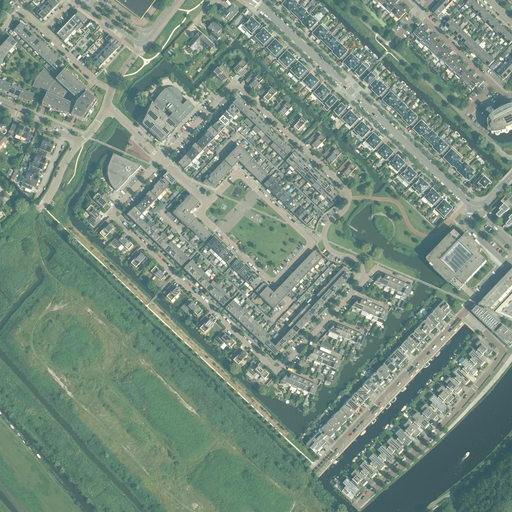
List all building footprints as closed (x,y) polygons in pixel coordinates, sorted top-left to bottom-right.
[(50,0),(49,0),(47,3),(54,10),(57,6),(50,0)] [(112,0),(140,21),(155,0),(112,0)] [(284,0),(281,3),(285,7),(284,7),(287,10),(295,2),(292,0),(284,0)] [(392,0),(391,1),(390,0),(388,0),(382,6),(386,9),(385,10),(386,11),(395,0),(392,0)] [(395,0),(386,11),(387,10),(390,14),(391,13),(397,6),(395,4),(398,1),(397,0),(395,0)] [(443,0),(442,0),(439,4),(445,9),(449,5),(443,0)] [(470,9),(475,2),(472,0),(469,0),(465,5),(470,9)] [(45,1),(42,5),(43,7),(50,13),(54,10),(47,3),(45,1)] [(295,2),(287,10),(289,12),(290,11),(291,12),(292,11),(293,12),(299,6),(297,4),(295,2)] [(475,2),(470,9),(473,12),(479,6),(475,2)] [(445,9),(439,4),(435,7),(441,13),(445,9)] [(299,6),(293,12),(294,14),(293,15),(296,18),(303,10),(305,8),(303,6),(303,7),(301,5),(299,6)] [(400,9),(397,6),(391,13),(394,16),(393,17),(394,18),(405,6),(402,5),(400,7),(401,8),(400,9)] [(229,22),(239,12),(232,6),(230,9),(230,10),(228,12),(223,7),(218,13),(225,19),(226,19),(229,22)] [(405,6),(394,18),(395,18),(395,17),(399,21),(405,14),(402,11),(403,10),(404,11),(406,9),(405,6)] [(479,6),(473,12),(477,16),(483,10),(479,6)] [(43,7),(40,10),(47,17),(50,13),(43,7)] [(441,13),(435,7),(431,12),(438,17),(441,13)] [(38,9),(34,13),(43,21),(47,17),(40,10),(38,9)] [(303,10),(296,18),(300,21),(301,20),(302,21),(308,15),(305,13),(306,12),(303,10)] [(487,14),(483,10),(477,16),(481,20),(487,14)] [(74,17),(83,25),(86,28),(91,22),(85,18),(84,18),(81,16),(82,16),(78,13),(74,17)] [(244,25),(241,29),(245,33),(246,32),(247,32),(248,30),(256,22),(253,20),(252,21),(249,17),(245,13),(243,15),(247,19),(243,24),(244,25)] [(491,17),(487,14),(481,20),(485,23),(491,17)] [(308,15),(302,21),(303,22),(302,23),(303,24),(302,25),(305,27),(312,19),(310,16),(310,17),(308,15)] [(74,17),(71,20),(80,29),(83,25),(74,17)] [(312,19),(305,27),(307,29),(308,28),(312,32),(318,26),(317,25),(318,24),(319,22),(314,17),(312,19)] [(495,21),(491,17),(485,23),(489,27),(495,21)] [(71,20),(67,24),(74,31),(76,33),(80,29),(71,20)] [(449,30),(455,24),(451,20),(445,26),(449,30)] [(499,25),(495,21),(489,27),(493,31),(499,25)] [(248,30),(247,32),(251,37),(253,35),(254,34),(255,35),(261,29),(258,26),(259,25),(256,22),(248,30)] [(221,37),(217,34),(221,30),(213,23),(208,29),(213,33),(209,38),(215,44),(221,37)] [(18,36),(25,28),(21,24),(18,27),(17,26),(13,30),(18,36)] [(74,31),(67,24),(64,28),(71,34),(74,31)] [(459,28),(455,24),(449,30),(453,34),(459,28)] [(499,25),(493,31),(497,34),(503,28),(499,25)] [(318,26),(312,32),(316,36),(315,36),(318,39),(324,32),(325,31),(320,26),(319,27),(318,26)] [(417,38),(427,28),(425,26),(423,28),(423,29),(423,30),(420,27),(413,34),(417,38)] [(25,28),(18,36),(22,40),(30,32),(25,28)] [(71,34),(64,28),(60,31),(67,38),(71,34)] [(427,28),(417,38),(415,40),(419,43),(419,44),(428,35),(425,32),(426,31),(427,32),(429,30),(427,28)] [(459,28),(453,34),(457,38),(463,32),(459,28)] [(503,28),(497,34),(501,38),(507,32),(503,28)] [(255,37),(253,39),(258,44),(260,42),(268,34),(265,31),(264,32),(261,29),(255,35),(256,36),(255,37)] [(318,39),(320,41),(321,40),(321,41),(322,40),(323,41),(329,35),(331,34),(332,34),(334,32),(332,30),(330,33),(329,31),(327,29),(325,31),(324,32),(318,39)] [(67,38),(60,31),(56,35),(64,42),(67,38)] [(30,32),(22,40),(27,44),(34,36),(30,32)] [(463,32),(457,38),(461,41),(467,35),(463,32)] [(511,36),(507,32),(501,38),(505,42),(511,36)] [(190,55),(200,44),(207,50),(212,45),(204,38),(205,38),(199,33),(187,47),(189,48),(186,51),(190,55)] [(260,42),(258,44),(263,48),(265,46),(265,45),(266,46),(273,40),(269,37),(270,36),(268,34),(260,42)] [(428,35),(419,44),(423,47),(425,46),(435,35),(433,34),(430,37),(428,35)] [(329,35),(323,41),(325,43),(324,44),(327,47),(334,39),(332,37),(331,37),(329,35)] [(436,37),(435,35),(425,46),(428,50),(436,42),(434,40),(436,37)] [(467,35),(461,41),(465,45),(470,39),(467,35)] [(38,40),(34,36),(27,44),(31,48),(38,40)] [(109,44),(116,51),(121,46),(117,43),(114,41),(114,40),(108,36),(105,40),(109,44)] [(4,41),(12,49),(16,44),(9,37),(4,41)] [(334,39),(327,47),(330,50),(331,49),(332,50),(338,44),(340,42),(340,43),(343,40),(341,39),(339,41),(337,40),(338,39),(336,37),(334,39)] [(474,43),(470,39),(465,45),(469,49),(474,43)] [(38,40),(31,48),(35,52),(42,44),(38,40)] [(267,48),(265,50),(270,55),(272,53),(279,45),(277,42),(276,43),(273,40),(266,46),(268,47),(267,48)] [(12,49),(4,41),(0,46),(8,53),(12,49)] [(436,42),(428,50),(432,53),(431,54),(432,54),(443,42),(440,41),(438,44),(436,42)] [(474,43),(469,49),(473,52),(478,46),(480,44),(477,41),(475,43),(474,43)] [(444,45),(443,42),(432,54),(432,55),(433,54),(436,57),(437,57),(444,50),(441,48),(444,45)] [(478,46),(473,52),(476,56),(482,50),(485,46),(482,43),(478,46)] [(42,44),(35,52),(39,56),(47,48),(42,44)] [(109,44),(106,48),(113,55),(116,51),(109,44)] [(338,44),(332,50),(333,51),(333,52),(334,53),(333,53),(335,56),(343,47),(340,45),(340,46),(338,44)] [(272,53),(270,55),(275,59),(276,57),(277,57),(278,58),(284,51),(281,48),(282,47),(279,45),(272,53)] [(343,47),(335,56),(338,58),(338,57),(342,61),(348,54),(347,53),(348,53),(349,52),(343,47)] [(47,48),(39,56),(44,60),(51,52),(47,48)] [(113,55),(106,48),(102,52),(109,58),(113,55)] [(446,52),(444,50),(437,57),(440,60),(440,61),(451,50),(448,48),(446,51),(447,52),(446,52)] [(451,50),(440,61),(441,61),(449,68),(459,57),(456,56),(454,58),(455,59),(454,60),(448,54),(449,54),(450,54),(452,52),(451,50)] [(482,50),(476,56),(480,60),(486,54),(482,50)] [(279,60),(278,62),(282,66),(291,56),(288,53),(288,54),(284,51),(278,58),(279,59),(279,60)] [(55,56),(51,52),(44,60),(48,64),(55,56)] [(102,52),(99,55),(106,62),(109,58),(102,52)] [(348,54),(342,61),(346,65),(345,65),(348,68),(356,60),(350,55),(349,55),(348,54)] [(486,54),(480,60),(484,64),(490,57),(486,54)] [(99,55),(95,59),(102,66),(106,62),(99,55)] [(59,60),(55,56),(48,64),(52,68),(59,60)] [(291,56),(282,66),(286,69),(287,68),(288,69),(289,68),(290,69),(296,62),(293,59),(294,58),(291,56)] [(459,57),(449,68),(447,70),(451,73),(452,72),(459,64),(456,62),(457,61),(458,62),(460,60),(459,57)] [(490,57),(484,64),(488,67),(494,61),(490,57)] [(102,66),(95,59),(91,63),(99,69),(102,66)] [(63,63),(59,60),(52,68),(55,71),(56,71),(56,72),(62,66),(61,65),(63,63)] [(356,60),(348,68),(350,70),(353,67),(354,68),(353,69),(355,71),(363,63),(361,61),(359,63),(356,60)] [(242,77),(248,71),(247,71),(247,72),(243,69),(247,65),(244,62),(243,62),(242,61),(239,63),(238,65),(233,70),(234,72),(234,73),(236,75),(237,74),(241,78),(242,77)] [(291,71),(289,73),(293,77),(303,67),(300,65),(299,65),(296,62),(290,69),(291,70),(290,71),(291,71)] [(363,63),(355,71),(358,74),(357,75),(360,77),(367,70),(366,70),(369,67),(368,66),(366,64),(365,65),(363,63)] [(459,64),(452,72),(455,75),(455,76),(466,65),(464,63),(461,66),(459,64)] [(225,82),(227,79),(226,79),(226,78),(225,77),(229,73),(221,65),(221,66),(218,69),(217,69),(214,72),(213,73),(215,76),(217,78),(222,83),(224,81),(225,82)] [(466,65),(455,76),(456,77),(456,76),(460,79),(467,72),(465,70),(468,67),(466,65)] [(505,66),(502,70),(508,76),(511,72),(505,66)] [(303,67),(293,77),(298,82),(300,80),(300,79),(302,80),(308,73),(307,72),(307,71),(305,70),(303,67)] [(47,93),(41,106),(68,118),(72,119),(73,118),(84,122),(83,122),(85,119),(86,119),(89,115),(88,114),(91,110),(92,110),(94,106),(95,104),(96,104),(96,103),(85,92),(86,90),(65,70),(55,81),(44,70),(39,76),(46,82),(47,83),(46,85),(44,84),(36,80),(33,87),(47,93)] [(508,76),(502,70),(498,74),(504,80),(508,76)] [(469,74),(467,72),(460,79),(463,83),(463,84),(474,72),(472,71),(469,74)] [(371,75),(364,82),(367,84),(368,83),(371,86),(379,78),(377,76),(378,75),(375,73),(375,72),(372,75),(371,75)] [(474,72),(463,84),(464,84),(468,87),(468,86),(475,79),(473,77),(476,74),(474,72)] [(308,73),(302,80),(303,81),(302,82),(307,86),(315,78),(312,76),(311,76),(308,73)] [(248,87),(251,89),(251,88),(253,90),(258,84),(259,84),(260,83),(262,80),(261,78),(258,75),(254,79),(251,76),(251,75),(246,81),(250,84),(249,85),(249,86),(248,87)] [(315,78),(307,86),(312,91),(312,90),(314,91),(320,85),(316,82),(317,81),(315,78)] [(379,78),(371,86),(373,88),(374,87),(375,88),(372,91),(374,93),(382,85),(384,83),(380,80),(379,78)] [(475,79),(468,86),(472,90),(475,87),(477,89),(484,82),(482,79),(480,78),(478,80),(478,81),(478,82),(475,79)] [(382,85),(374,93),(377,96),(378,95),(382,98),(388,92),(387,91),(388,90),(389,88),(384,83),(382,85)] [(6,84),(2,93),(7,96),(12,86),(6,84)] [(315,92),(312,95),(317,99),(326,89),(324,87),(323,88),(320,85),(314,91),(315,92)] [(17,88),(12,86),(7,96),(13,98),(17,88)] [(17,88),(13,98),(18,101),(23,91),(17,88)] [(152,104),(142,125),(162,144),(177,128),(177,127),(194,109),(187,101),(185,103),(182,101),(182,98),(182,96),(180,93),(179,91),(176,89),(174,88),(171,88),(168,88),(166,89),(164,91),(160,94),(158,97),(156,100),(154,103),(153,105),(152,104)] [(262,100),(264,102),(265,101),(267,103),(272,97),(274,96),(273,96),(276,93),(275,92),(275,91),(271,88),(268,92),(265,89),(265,88),(259,94),(260,94),(264,98),(263,99),(263,98),(263,99),(262,100)] [(326,89),(317,99),(319,101),(318,101),(320,103),(323,105),(331,97),(329,95),(329,94),(328,93),(329,92),(326,89)] [(28,93),(23,91),(18,101),(24,103),(28,93)] [(388,92),(382,98),(385,102),(385,103),(387,105),(388,105),(395,97),(397,96),(392,91),(390,93),(389,93),(388,92)] [(33,95),(28,93),(24,103),(28,105),(29,103),(31,104),(34,96),(33,95)] [(388,105),(387,105),(388,106),(390,107),(391,108),(392,107),(393,108),(399,102),(401,100),(399,98),(397,96),(395,97),(388,105)] [(331,97),(323,105),(325,107),(324,108),(326,110),(327,111),(330,108),(330,109),(337,101),(335,99),(334,100),(331,97)] [(245,116),(249,112),(236,100),(232,104),(240,112),(245,116)] [(277,114),(280,116),(282,117),(287,112),(289,111),(289,110),(291,108),(287,103),(286,104),(282,100),(283,100),(275,108),(279,112),(278,113),(277,114)] [(399,102),(393,108),(395,109),(394,110),(397,113),(406,104),(403,102),(402,101),(401,100),(399,102)] [(502,109),(499,110),(495,113),(491,110),(489,112),(490,112),(488,114),(491,117),(489,119),(487,122),(487,123),(488,125),(488,128),(489,130),(491,134),(492,134),(498,134),(502,133),(506,132),(507,131),(511,129),(511,103),(511,104),(511,105),(511,106),(509,106),(505,108),(502,109)] [(232,104),(228,108),(236,115),(240,112),(232,104)] [(406,104),(397,113),(400,116),(401,115),(402,116),(408,110),(410,108),(410,109),(413,107),(411,105),(409,107),(407,106),(408,106),(406,104)] [(335,113),(332,116),(333,117),(336,119),(337,118),(339,120),(347,112),(343,109),(344,108),(342,105),(335,113)] [(228,108),(225,112),(232,119),(236,115),(228,108)] [(408,110),(402,116),(403,117),(402,118),(403,119),(403,120),(405,122),(413,114),(410,112),(408,110)] [(225,112),(221,116),(229,123),(232,119),(225,112)] [(249,112),(245,116),(247,118),(243,122),(248,126),(256,118),(249,112)] [(347,112),(339,120),(341,122),(343,124),(345,122),(346,124),(354,116),(351,113),(350,114),(349,113),(349,114),(347,112)] [(413,114),(405,122),(408,125),(408,124),(412,127),(418,121),(417,120),(418,119),(413,114)] [(221,116),(217,120),(225,127),(229,123),(221,116)] [(354,116),(346,124),(351,128),(352,128),(353,129),(359,122),(356,119),(357,118),(354,116)] [(293,129),(295,131),(296,130),(297,132),(303,126),(304,125),(307,122),(302,117),(298,121),(295,118),(296,117),(290,123),(295,127),(293,129)] [(256,118),(248,126),(252,131),(260,122),(256,118)] [(418,121),(412,127),(416,131),(415,132),(418,134),(426,126),(427,125),(428,124),(422,119),(420,121),(419,122),(418,121)] [(225,127),(217,120),(214,124),(221,131),(225,127)] [(260,122),(252,131),(257,135),(264,126),(260,122)] [(354,130),(352,132),(357,137),(358,135),(366,127),(363,124),(362,125),(359,122),(353,129),(354,130)] [(214,124),(210,128),(217,135),(221,131),(214,124)] [(12,125),(10,131),(16,134),(15,136),(20,138),(25,127),(20,125),(18,128),(12,125)] [(426,126),(418,134),(420,136),(421,136),(422,137),(423,136),(424,137),(430,131),(431,129),(430,128),(427,125),(426,126)] [(264,126),(257,135),(261,139),(269,130),(264,126)] [(25,127),(20,138),(26,140),(25,142),(28,144),(33,134),(29,132),(30,130),(25,127)] [(366,127),(358,135),(363,140),(364,139),(365,140),(371,133),(368,130),(369,129),(366,127)] [(217,135),(210,128),(206,132),(214,139),(217,135)] [(273,135),(269,130),(261,139),(265,143),(273,135)] [(430,131),(424,137),(425,138),(424,139),(427,142),(434,135),(432,132),(432,133),(430,131)] [(214,139),(206,132),(202,136),(210,143),(214,139)] [(8,134),(5,138),(0,133),(0,146),(7,140),(9,142),(13,138),(8,134)] [(365,142),(363,144),(367,148),(370,146),(378,138),(375,136),(374,136),(371,133),(365,140),(366,141),(365,142)] [(311,146),(313,148),(314,148),(316,149),(321,144),(323,143),(322,142),(325,140),(320,135),(317,139),(314,135),(314,134),(308,140),(309,140),(313,144),(311,146)] [(42,145),(52,149),(55,144),(52,143),(53,139),(43,135),(42,139),(44,140),(42,145)] [(273,135),(265,143),(270,147),(278,139),(273,135)] [(434,135),(427,142),(430,145),(431,144),(433,145),(438,139),(436,137),(434,135)] [(210,143),(202,136),(199,140),(206,147),(210,143)] [(438,139),(433,145),(434,146),(433,147),(434,148),(433,149),(435,151),(443,143),(445,141),(441,138),(440,137),(438,139)] [(378,138),(370,146),(375,151),(376,150),(377,151),(383,144),(380,141),(378,138)] [(278,139),(270,147),(274,151),(282,143),(278,139)] [(199,140),(195,144),(202,151),(206,147),(199,140)] [(443,143),(435,151),(438,153),(439,153),(443,156),(449,150),(452,146),(445,140),(445,141),(443,143)] [(286,147),(282,143),(274,151),(278,155),(286,147)] [(202,151),(195,144),(191,148),(199,155),(202,151)] [(383,144),(377,151),(378,152),(377,153),(382,157),(389,149),(387,147),(386,148),(383,144)] [(52,149),(42,145),(39,150),(37,149),(36,152),(46,157),(47,154),(50,155),(52,149)] [(238,146),(224,161),(232,169),(238,162),(245,169),(252,161),(253,160),(238,146)] [(286,147),(278,155),(283,160),(291,151),(286,147)] [(199,155),(191,148),(187,151),(195,159),(199,155)] [(449,150),(443,156),(446,160),(446,161),(448,163),(458,153),(452,148),(450,151),(449,150)] [(326,161),(329,163),(329,162),(331,164),(336,158),(337,158),(338,157),(340,154),(336,149),(332,153),(329,150),(330,149),(329,149),(324,155),(328,159),(327,160),(326,161)] [(389,149),(382,157),(387,162),(387,161),(388,162),(394,156),(391,153),(392,152),(389,149)] [(195,159),(187,151),(184,155),(191,163),(195,159)] [(46,157),(36,152),(34,156),(36,157),(34,162),(45,166),(47,161),(44,160),(46,157)] [(458,153),(448,163),(451,166),(452,165),(456,169),(462,162),(461,161),(461,160),(460,159),(462,158),(458,153)] [(290,166),(298,158),(293,154),(285,162),(290,166)] [(107,169),(107,174),(108,179),(109,183),(112,187),(114,189),(114,190),(116,192),(119,189),(127,181),(127,180),(130,177),(131,177),(140,167),(138,166),(135,164),(128,161),(122,158),(122,159),(121,158),(113,155),(112,156),(112,157),(109,165),(107,169)] [(191,163),(184,155),(180,159),(188,167),(191,163)] [(388,162),(385,165),(388,168),(391,166),(393,169),(401,160),(398,158),(398,159),(394,156),(388,162)] [(298,158),(290,166),(294,170),(302,162),(298,158)] [(188,167),(180,159),(176,163),(179,166),(178,166),(180,168),(181,168),(184,171),(188,167)] [(401,160),(393,169),(398,173),(399,172),(400,173),(406,167),(403,164),(404,163),(401,160)] [(232,169),(224,161),(220,165),(228,173),(232,169)] [(256,164),(252,161),(245,169),(248,172),(256,164)] [(345,163),(339,169),(344,173),(343,174),(342,174),(342,175),(344,177),(345,177),(346,178),(352,173),(353,172),(353,171),(356,169),(354,167),(351,164),(347,161),(345,163)] [(45,166),(34,162),(32,167),(30,166),(28,170),(38,174),(40,171),(42,172),(45,166)] [(306,166),(302,162),(294,170),(298,175),(306,166)] [(462,162),(456,169),(459,172),(459,173),(461,176),(469,168),(464,162),(463,163),(462,162)] [(260,168),(256,164),(248,172),(252,176),(260,168)] [(228,173),(220,165),(217,169),(225,177),(228,173)] [(311,170),(306,166),(298,175),(303,179),(311,170)] [(400,173),(395,178),(401,184),(403,181),(413,172),(410,169),(409,170),(406,167),(400,173)] [(260,168),(252,176),(256,180),(264,172),(260,168)] [(469,168),(461,176),(464,178),(465,177),(469,181),(473,176),(472,175),(475,173),(469,168)] [(217,169),(213,173),(221,181),(225,177),(217,169)] [(38,174),(28,170),(27,173),(29,174),(27,179),(37,184),(40,178),(37,177),(38,174)] [(311,170),(303,179),(307,183),(315,174),(311,170)] [(268,176),(264,172),(256,180),(260,184),(268,176)] [(413,172),(403,181),(408,186),(411,183),(412,184),(418,178),(415,175),(416,174),(413,172)] [(163,179),(162,181),(167,185),(169,184),(171,186),(175,181),(167,173),(162,178),(163,179)] [(221,181),(213,173),(209,177),(217,185),(221,181)] [(315,174),(307,183),(312,187),(319,179),(315,174)] [(485,189),(489,183),(485,179),(486,178),(482,175),(478,179),(479,180),(474,185),(479,190),(482,186),(485,189)] [(217,185),(209,177),(203,184),(213,188),(217,185)] [(267,189),(274,182),(270,178),(263,186),(267,189)] [(413,185),(410,188),(415,193),(417,191),(425,183),(422,180),(421,181),(418,178),(412,184),(413,185)] [(37,184),(27,179),(25,184),(22,183),(21,187),(31,191),(32,188),(35,189),(37,184)] [(319,179),(312,187),(316,191),(324,183),(319,179)] [(167,185),(162,181),(161,180),(157,184),(164,191),(168,187),(167,185)] [(274,182),(267,189),(271,193),(278,186),(274,182)] [(328,187),(324,183),(316,191),(320,195),(328,187)] [(417,191),(415,193),(419,196),(421,194),(422,195),(423,195),(424,196),(430,189),(427,186),(427,185),(425,183),(417,191)] [(157,184),(153,188),(161,195),(164,191),(157,184)] [(278,186),(271,193),(275,197),(282,189),(278,186)] [(328,187),(320,195),(325,199),(333,191),(328,187)] [(161,195),(153,188),(149,192),(157,199),(161,195)] [(286,193),(282,189),(275,197),(278,201),(286,193)] [(430,189),(424,196),(425,197),(424,197),(429,202),(436,194),(434,191),(433,192),(430,189)] [(333,191),(325,199),(332,206),(338,199),(336,197),(337,195),(333,191)] [(157,199),(149,192),(146,196),(153,203),(157,199)] [(4,193),(3,194),(0,195),(0,201),(3,204),(9,200),(4,193)] [(290,197),(286,193),(278,201),(282,204),(290,197)] [(110,200),(104,194),(103,194),(104,195),(101,197),(98,194),(93,199),(96,202),(95,202),(97,204),(102,209),(104,207),(105,208),(107,206),(106,205),(105,204),(109,200),(110,200)] [(436,194),(429,202),(433,207),(434,206),(435,207),(441,200),(438,197),(439,196),(436,194)] [(186,228),(195,219),(189,214),(199,203),(190,195),(172,214),(186,228)] [(146,196),(142,200),(149,207),(153,203),(146,196)] [(294,201),(290,197),(282,204),(286,208),(294,201)] [(492,211),(499,218),(503,214),(503,213),(504,212),(505,213),(511,207),(506,201),(505,202),(503,200),(505,197),(492,211)] [(149,207),(142,200),(138,203),(146,211),(149,207)] [(436,208),(434,210),(439,215),(448,205),(445,203),(441,200),(435,207),(436,208)] [(294,201),(286,208),(290,212),(298,204),(294,201)] [(146,211),(138,203),(134,207),(142,215),(146,211)] [(298,204),(290,212),(294,216),(301,208),(298,204)] [(448,205),(439,215),(444,219),(446,217),(447,218),(453,212),(450,208),(451,208),(448,205)] [(95,211),(90,206),(86,211),(89,214),(90,216),(90,215),(92,217),(88,221),(95,227),(94,228),(95,228),(101,221),(100,221),(98,219),(100,217),(99,216),(100,216),(95,212),(95,211)] [(142,215),(134,207),(131,211),(138,218),(142,215)] [(305,212),(301,208),(294,216),(298,219),(305,212)] [(138,218),(131,211),(126,216),(139,228),(143,223),(138,218)] [(309,215),(305,212),(298,219),(302,223),(309,215)] [(313,219),(309,215),(302,223),(306,227),(313,219)] [(195,219),(186,228),(187,229),(188,228),(192,232),(199,224),(195,219)] [(111,227),(112,227),(110,225),(109,225),(108,227),(104,223),(104,222),(98,228),(99,228),(103,231),(99,234),(104,239),(107,236),(108,235),(113,229),(111,227)] [(143,223),(139,228),(146,234),(153,226),(150,222),(146,226),(143,223)] [(203,228),(199,224),(192,232),(196,236),(203,228)] [(153,226),(146,234),(150,238),(158,230),(153,226)] [(207,231),(203,228),(196,236),(200,239),(207,231)] [(158,230),(150,238),(154,242),(162,234),(158,230)] [(207,231),(200,239),(204,243),(211,235),(207,231)] [(454,231),(453,232),(428,258),(426,260),(435,269),(436,268),(439,271),(438,272),(439,272),(439,271),(443,275),(442,276),(443,276),(443,275),(447,279),(446,279),(447,279),(451,282),(450,283),(451,284),(459,291),(461,289),(465,285),(487,262),(478,254),(463,239),(462,239),(455,232),(454,231)] [(167,238),(162,234),(154,242),(159,246),(167,238)] [(128,251),(132,246),(127,241),(127,242),(122,238),(121,237),(119,239),(117,237),(111,243),(117,249),(121,245),(123,247),(125,248),(128,251)] [(213,237),(206,245),(210,249),(218,241),(213,237)] [(171,242),(167,238),(159,246),(163,251),(171,242)] [(218,241),(210,249),(214,253),(221,245),(218,241)] [(171,242),(163,251),(167,255),(175,246),(171,242)] [(221,245),(214,253),(218,256),(225,249),(221,245)] [(180,250),(175,246),(167,255),(172,259),(180,250)] [(225,249),(218,256),(222,260),(229,252),(225,249)] [(180,250),(172,259),(176,263),(184,255),(180,250)] [(127,260),(128,260),(131,263),(130,264),(134,267),(135,268),(138,266),(140,264),(139,264),(145,259),(143,257),(143,256),(141,254),(140,255),(139,256),(135,252),(127,260)] [(229,252),(222,260),(226,264),(233,256),(229,252)] [(309,256),(317,264),(321,260),(313,252),(309,256)] [(189,259),(184,255),(176,263),(181,267),(189,259)] [(233,256),(226,264),(230,268),(237,260),(233,256)] [(309,256),(305,260),(313,268),(317,264),(309,256)] [(230,268),(228,269),(229,269),(232,273),(234,271),(241,264),(237,260),(230,268)] [(313,268),(305,260),(302,264),(310,272),(313,268)] [(187,274),(195,265),(191,261),(183,270),(187,274)] [(241,264),(234,271),(238,275),(245,267),(241,264)] [(302,264),(298,268),(306,276),(310,272),(302,264)] [(195,265),(187,274),(192,278),(200,270),(195,265)] [(245,267),(238,275),(242,279),(249,271),(245,267)] [(343,267),(337,274),(345,282),(350,278),(348,276),(350,274),(343,267)] [(159,289),(165,282),(163,280),(165,278),(164,278),(159,273),(160,272),(155,268),(152,271),(150,272),(153,275),(154,277),(155,277),(157,278),(153,283),(159,289)] [(298,268),(294,272),(302,279),(306,276),(298,268)] [(511,269),(507,275),(507,276),(505,278),(505,277),(478,306),(499,315),(498,316),(511,322),(511,269)] [(204,274),(200,270),(192,278),(196,282),(204,274)] [(249,271),(242,279),(246,283),(253,275),(249,271)] [(302,279),(294,272),(291,276),(298,283),(302,279)] [(204,274),(196,282),(201,286),(208,278),(204,274)] [(345,282),(337,274),(333,279),(341,287),(345,282)] [(253,275),(246,283),(250,286),(257,279),(253,275)] [(298,283),(291,276),(287,280),(295,287),(298,283)] [(386,287),(390,279),(387,277),(384,276),(383,278),(380,277),(375,282),(379,284),(379,286),(383,287),(383,286),(385,287),(386,287)] [(213,282),(208,278),(201,286),(205,290),(213,282)] [(257,279),(250,286),(254,290),(261,283),(257,279)] [(341,287),(333,279),(329,283),(337,291),(341,287)] [(386,287),(385,287),(384,288),(388,290),(389,288),(390,289),(392,290),(395,281),(390,279),(386,287)] [(287,280),(283,284),(291,291),(295,287),(287,280)] [(392,290),(390,289),(390,290),(394,292),(394,291),(396,292),(397,292),(401,283),(395,281),(392,290)] [(217,286),(213,282),(205,290),(209,295),(217,286)] [(337,291),(329,283),(324,287),(333,295),(337,291)] [(397,292),(396,292),(395,293),(397,293),(396,295),(400,297),(401,294),(403,294),(406,286),(401,283),(397,292)] [(259,296),(267,288),(263,284),(255,292),(259,296)] [(283,284),(279,288),(287,295),(291,291),(283,284)] [(171,286),(163,294),(167,297),(166,298),(169,301),(171,302),(173,299),(174,299),(175,298),(180,293),(178,291),(179,290),(177,288),(176,289),(175,290),(170,286),(171,286)] [(217,286),(209,295),(214,299),(222,290),(217,286)] [(401,294),(400,297),(406,299),(407,296),(408,297),(412,288),(406,286),(403,294),(401,294)] [(324,287),(320,292),(329,300),(333,295),(324,287)] [(267,288),(259,296),(258,297),(273,310),(287,295),(279,288),(273,294),(267,288)] [(226,295),(222,290),(214,299),(218,303),(226,295)] [(329,300),(320,292),(316,296),(324,304),(329,300)] [(230,299),(226,295),(218,303),(223,307),(230,299)] [(316,296),(312,301),(320,308),(324,304),(316,296)] [(356,302),(351,307),(356,309),(355,310),(359,312),(360,311),(361,312),(362,312),(366,303),(363,302),(363,301),(361,300),(360,303),(356,302)] [(229,314),(237,305),(233,301),(225,309),(229,314)] [(320,308),(312,301),(308,305),(316,313),(320,308)] [(442,301),(436,308),(446,317),(449,313),(446,311),(449,308),(442,301)] [(194,314),(197,317),(198,315),(199,315),(202,312),(197,307),(196,308),(191,303),(190,303),(188,305),(186,303),(186,302),(180,309),(187,315),(191,311),(193,313),(194,314)] [(361,312),(361,313),(365,314),(365,313),(367,314),(368,314),(372,306),(366,303),(362,312),(361,312)] [(242,309),(237,305),(229,314),(234,318),(242,309)] [(316,313),(308,305),(304,309),(312,317),(316,313)] [(367,314),(366,315),(370,317),(371,316),(372,316),(373,317),(377,308),(372,306),(368,314),(367,314)] [(477,307),(471,313),(486,328),(494,336),(496,335),(498,337),(497,338),(505,346),(509,350),(511,346),(511,335),(495,319),(486,311),(477,307)] [(373,318),(372,320),(376,322),(377,320),(378,319),(379,319),(383,310),(377,308),(373,317),(372,316),(372,317),(373,318)] [(436,308),(430,314),(437,320),(440,317),(443,320),(446,317),(436,308)] [(246,313),(242,309),(234,318),(238,322),(246,313)] [(312,317),(304,309),(299,314),(308,322),(312,317)] [(377,320),(376,322),(382,324),(383,321),(385,322),(388,313),(383,310),(379,319),(378,319),(377,320)] [(246,313),(238,322),(242,326),(250,318),(246,313)] [(308,322),(299,314),(295,318),(304,326),(308,322)] [(437,320),(430,314),(424,320),(431,327),(434,324),(436,326),(439,323),(440,323),(437,320)] [(199,323),(199,322),(203,326),(199,329),(202,332),(203,332),(204,334),(207,331),(208,330),(213,324),(212,322),(210,320),(209,320),(209,321),(208,322),(204,318),(204,317),(198,323),(199,323)] [(255,322),(250,318),(242,326),(247,330),(255,322)] [(295,318),(291,322),(300,330),(304,326),(295,318)] [(431,327),(424,320),(417,327),(419,329),(425,334),(428,330),(430,333),(433,330),(434,330),(431,327)] [(259,326),(255,322),(247,330),(251,334),(259,326)] [(300,330),(291,322),(287,327),(295,335),(300,330)] [(333,327),(328,332),(332,334),(332,335),(336,337),(336,336),(338,336),(339,337),(343,328),(340,327),(340,326),(337,325),(336,328),(333,327)] [(259,326),(251,334),(255,338),(263,330),(259,326)] [(287,327),(283,331),(291,339),(295,335),(287,327)] [(338,336),(337,337),(341,339),(342,338),(343,339),(344,339),(348,331),(343,328),(339,337),(338,336)] [(419,329),(413,335),(418,340),(421,337),(424,339),(427,336),(425,334),(419,329)] [(263,330),(255,338),(262,345),(267,340),(264,338),(268,334),(263,330)] [(283,331),(279,335),(287,343),(291,339),(283,331)] [(343,339),(343,340),(347,342),(347,340),(349,341),(350,342),(354,333),(348,331),(344,339),(343,339)] [(349,341),(348,342),(354,345),(355,345),(355,344),(359,335),(354,333),(350,342),(349,341)] [(418,340),(413,335),(412,333),(405,340),(407,342),(412,347),(415,343),(418,346),(421,343),(418,340)] [(232,347),(235,344),(230,339),(229,340),(224,335),(224,334),(222,336),(220,334),(213,341),(214,341),(220,347),(224,342),(226,344),(227,346),(230,348),(232,347)] [(287,343),(279,335),(275,340),(283,348),(287,343)] [(355,345),(354,348),(358,350),(360,346),(361,346),(365,338),(359,335),(355,344),(355,345)] [(271,344),(267,340),(262,345),(275,357),(279,352),(271,344)] [(283,348),(275,340),(271,344),(279,352),(283,348)] [(475,353),(480,358),(484,354),(488,357),(492,352),(492,353),(492,352),(479,340),(475,345),(479,349),(475,353)] [(407,342),(401,348),(406,353),(409,350),(412,352),(415,349),(412,347),(407,342)] [(399,347),(393,353),(402,362),(405,359),(403,357),(406,353),(401,348),(399,347)] [(245,354),(246,353),(243,351),(243,352),(242,352),(241,353),(237,350),(237,349),(229,357),(230,358),(230,357),(233,360),(233,361),(236,364),(238,366),(240,363),(241,363),(242,362),(242,361),(247,356),(245,354)] [(311,354),(307,358),(309,359),(308,360),(312,362),(313,360),(314,361),(315,362),(319,353),(316,352),(316,351),(314,350),(312,355),(311,354)] [(472,358),(468,363),(473,367),(477,363),(480,366),(485,362),(480,358),(475,353),(472,350),(473,351),(469,356),(472,358)] [(314,361),(313,363),(319,366),(319,365),(320,363),(321,364),(325,355),(319,353),(315,362),(314,361)] [(402,362),(393,353),(386,360),(388,361),(394,366),(397,363),(399,366),(402,362)] [(320,363),(319,365),(323,366),(324,365),(325,366),(326,366),(330,358),(325,355),(321,364),(320,363)] [(325,366),(324,370),(329,372),(331,368),(332,369),(336,360),(330,358),(326,366),(325,366)] [(473,367),(468,363),(464,359),(460,364),(464,368),(461,372),(466,377),(470,373),(473,376),(477,371),(477,372),(477,371),(473,367)] [(331,368),(329,372),(330,373),(331,371),(335,373),(336,371),(338,371),(341,363),(336,360),(332,369),(331,368)] [(388,361),(382,368),(388,373),(390,370),(393,372),(396,369),(394,366),(388,361)] [(265,378),(268,375),(263,371),(258,367),(257,366),(255,368),(253,366),(247,372),(247,373),(247,372),(253,378),(257,374),(259,376),(261,377),(264,380),(265,378)] [(388,373),(382,368),(381,366),(380,366),(382,368),(376,374),(381,379),(384,376),(387,379),(390,375),(390,376),(390,375),(388,373)] [(466,377),(461,372),(457,368),(456,368),(458,370),(454,374),(457,377),(453,381),(458,386),(462,382),(465,385),(469,381),(470,381),(466,377)] [(381,379),(376,374),(374,373),(368,379),(375,386),(378,383),(381,385),(384,382),(381,379)] [(286,376),(281,381),(285,383),(285,385),(289,386),(289,385),(291,386),(292,386),(296,378),(293,376),(290,375),(289,378),(286,376)] [(458,386),(453,381),(449,377),(448,378),(449,378),(444,382),(449,386),(445,390),(450,395),(454,391),(457,394),(461,390),(462,390),(458,386)] [(291,386),(290,387),(294,389),(295,388),(296,388),(297,389),(301,380),(296,378),(292,386),(291,386)] [(375,386),(368,379),(362,386),(363,387),(369,393),(372,389),(374,392),(377,389),(378,389),(378,388),(375,386)] [(296,388),(296,389),(300,391),(300,390),(302,391),(303,391),(307,383),(301,380),(297,389),(296,388)] [(302,391),(301,392),(305,394),(306,392),(307,393),(308,394),(312,385),(307,383),(303,391),(302,391)] [(307,393),(307,394),(308,395),(309,394),(313,395),(313,396),(314,396),(318,387),(312,385),(308,394),(307,393)] [(450,395),(445,390),(441,386),(440,386),(441,387),(436,391),(440,394),(436,398),(442,404),(446,400),(449,403),(453,399),(454,399),(450,395)] [(363,387),(357,394),(365,401),(368,398),(366,396),(369,393),(363,387)] [(356,392),(349,399),(356,406),(357,405),(359,402),(362,405),(365,401),(357,394),(356,392)] [(442,404),(436,398),(433,395),(432,395),(428,400),(433,404),(429,408),(434,413),(438,409),(441,412),(445,407),(445,408),(446,407),(442,404)] [(356,406),(349,399),(343,406),(345,407),(350,412),(353,409),(356,411),(359,408),(357,405),(356,406)] [(424,413),(421,417),(426,421),(430,417),(433,421),(437,416),(434,413),(429,408),(424,404),(426,405),(422,410),(424,413)] [(345,407),(339,413),(344,418),(347,415),(350,418),(353,415),(350,412),(345,407)] [(337,412),(331,418),(338,425),(341,422),(343,424),(346,421),(347,421),(344,418),(339,413),(337,412)] [(426,421),(421,417),(416,412),(416,413),(417,414),(413,418),(416,421),(412,425),(417,430),(421,426),(425,429),(429,425),(426,421)] [(338,425),(331,418),(325,425),(332,431),(335,428),(337,431),(340,428),(341,428),(338,425)] [(417,430),(412,425),(407,421),(403,425),(408,430),(404,434),(409,439),(413,434),(416,438),(420,433),(421,433),(417,430)] [(332,431),(325,425),(318,432),(325,438),(329,435),(331,437),(334,434),(335,434),(332,431)] [(409,439),(404,434),(399,429),(399,430),(395,434),(399,438),(395,442),(400,447),(404,443),(407,446),(412,442),(412,441),(409,439)] [(318,432),(312,438),(322,447),(325,444),(322,441),(325,438),(318,432)] [(390,446),(386,450),(391,455),(395,451),(399,454),(403,450),(400,447),(395,442),(390,437),(390,438),(391,439),(387,443),(390,446)] [(322,447),(312,438),(306,445),(313,451),(316,448),(319,450),(322,447)] [(391,455),(386,450),(381,446),(377,450),(381,454),(377,458),(383,463),(386,459),(390,462),(394,458),(391,455)] [(383,463),(377,458),(372,454),(368,458),(372,462),(368,467),(374,471),(377,467),(381,470),(385,466),(383,463)] [(363,470),(359,474),(364,479),(368,475),(372,478),(376,474),(374,471),(368,467),(363,461),(363,462),(364,463),(360,468),(363,470)] [(364,479),(359,474),(354,470),(356,471),(351,476),(354,478),(351,482),(356,487),(359,483),(363,486),(367,482),(364,479)] [(356,487),(351,482),(346,478),(346,479),(347,480),(343,484),(346,487),(342,492),(347,496),(351,492),(354,495),(359,491),(356,487)]
